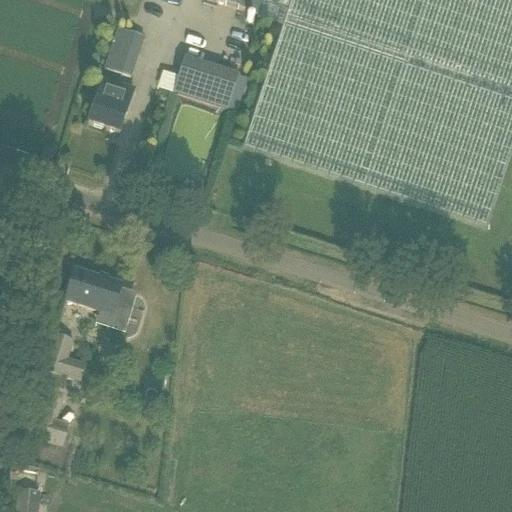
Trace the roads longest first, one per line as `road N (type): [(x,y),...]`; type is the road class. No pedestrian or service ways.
road 1 (unclassified): [(511,327),(0,168)]
road 2 (track): [(14,172),(10,423),(0,511)]
